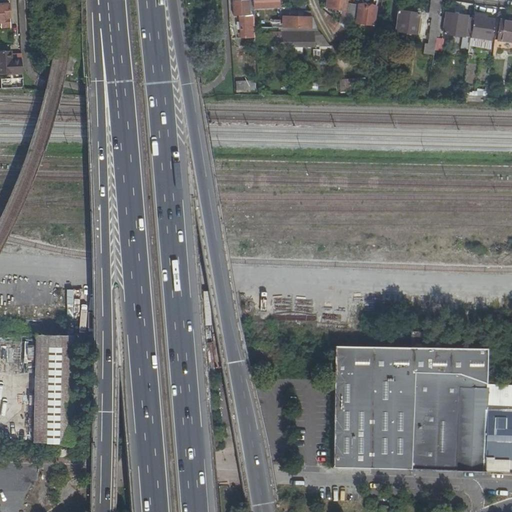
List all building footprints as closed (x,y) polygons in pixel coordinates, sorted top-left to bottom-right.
[(249,0),(230,0),(231,14),(238,13),(239,36),(252,35),(251,25),(250,6),(249,0)] [(331,10),(342,11),(343,5),(348,6),(348,3),(348,0),(327,0),(326,9),(328,9),(328,11),(331,12),(331,10)] [(441,0),(431,0),(430,13),(432,14),(428,44),(435,45),(435,43),(436,38),(441,0)] [(348,6),(344,28),(355,30),(356,22),(373,25),(375,10),(368,9),(368,6),(348,3),(348,6)] [(286,4),(276,4),(277,5),(278,14),(286,14),(286,4)] [(340,15),(339,23),(344,28),(348,6),(343,5),(342,11),(342,15),(340,15)] [(348,32),(320,7),(338,41),(344,46),(342,48),(347,52),(359,40),(349,32),(348,32)] [(278,14),(279,26),(308,26),(308,15),(310,15),(308,10),(300,10),(300,15),(293,14),(286,14),(278,14)] [(417,29),(418,19),(419,13),(399,11),(396,31),(419,34),(420,30),(417,29)] [(473,18),(467,17),(467,16),(446,12),(443,34),(464,37),(465,36),(470,36),(473,18)] [(470,37),(467,58),(468,58),(472,58),(472,54),(474,37),(483,39),(481,47),(490,48),(494,19),(474,16),(471,37),(470,37)] [(497,20),(493,48),(510,50),(511,49),(511,22),(508,22),(497,20)] [(267,29),(266,44),(310,44),(310,30),(295,30),(267,29)] [(310,30),(310,44),(325,45),(315,30),(310,30)] [(423,54),(433,55),(435,45),(428,44),(424,43),(423,54)] [(9,51),(0,50),(0,72),(9,72),(9,74),(11,74),(12,88),(20,88),(19,59),(9,59),(9,51)] [(235,81),(235,92),(255,92),(255,81),(235,81)] [(497,298),(453,298),(453,309),(497,309),(497,298)] [(70,336),(32,335),(30,443),(67,444),(70,336)] [(322,465),(400,468),(485,471),(487,404),(488,388),(486,388),(477,387),(478,349),(326,344),(322,465)] [(487,404),(511,404),(511,382),(486,381),(486,388),(488,388),(487,404)] [(511,404),(487,404),(485,471),(511,471),(511,404)] [(68,448),(52,448),(52,456),(68,456),(68,448)]
